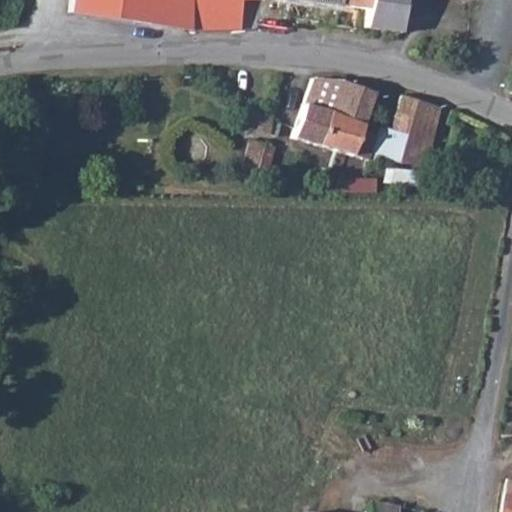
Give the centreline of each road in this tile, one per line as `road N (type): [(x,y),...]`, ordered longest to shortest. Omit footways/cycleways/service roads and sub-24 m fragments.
road 1 (unclassified): [(511,118),(418,75),(351,59),(272,52),(49,60),(0,70)]
road 2 (residential): [(511,257),(465,511)]
